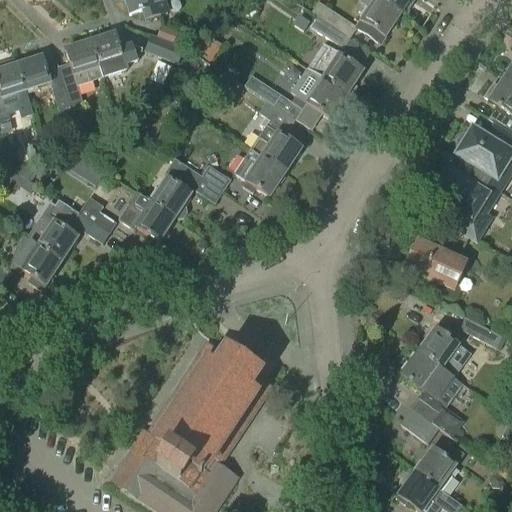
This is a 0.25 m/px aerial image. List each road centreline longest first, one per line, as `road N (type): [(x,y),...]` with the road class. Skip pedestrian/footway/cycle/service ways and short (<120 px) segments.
road 1 (residential): [(0,374),(73,331),(313,254)]
road 2 (residential): [(313,254),(480,0)]
road 3 (residential): [(331,511),(335,412),(313,254)]
